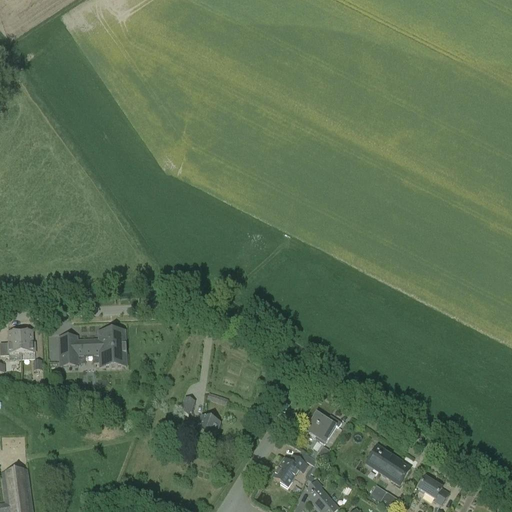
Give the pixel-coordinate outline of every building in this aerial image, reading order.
[(8,358),(8,356),(21,355),(20,334),(8,335),(9,346),(1,346),(0,349),(1,358),(8,358)] [(20,334),(21,355),(34,354),(34,345),(32,345),(32,334),(20,334)] [(76,339),(59,340),(60,368),(77,368),(77,357),(100,356),(100,370),(125,368),(124,334),(99,335),(99,343),(76,344),(76,339)] [(33,363),(33,373),(42,372),(41,362),(33,363)] [(226,408),(228,401),(209,394),(206,401),(226,408)] [(191,415),(195,403),(184,400),(179,415),(189,418),(190,414),(191,415)] [(333,419),(330,423),(316,414),(306,429),(326,442),(336,427),(338,429),(341,425),(342,426),(342,425),(333,419)] [(213,447),(220,425),(201,419),(198,429),(186,425),(183,437),(195,441),(193,441),(192,444),(193,447),(196,448),(198,446),(199,443),(198,442),(213,447)] [(316,444),(307,458),(310,460),(317,464),(320,467),(329,453),(316,444)] [(399,488),(410,470),(402,465),(401,466),(392,460),(393,459),(376,448),(368,461),(382,470),(379,475),(399,488)] [(273,480),(287,490),(299,471),(303,474),(307,468),(292,458),(288,465),(285,462),(273,480)] [(307,465),(308,466),(314,469),(317,464),(310,460),(307,465)] [(6,505),(6,511),(32,511),(27,472),(2,475),(6,505)] [(441,509),(449,496),(441,491),(442,490),(425,480),(418,491),(434,501),(432,504),(441,509)] [(336,511),(338,510),(320,490),(322,488),(317,482),(307,491),(312,496),(308,499),(314,506),(315,505),(320,511),(336,511)] [(386,495),(379,506),(389,511),(395,511),(400,504),(386,495)]
